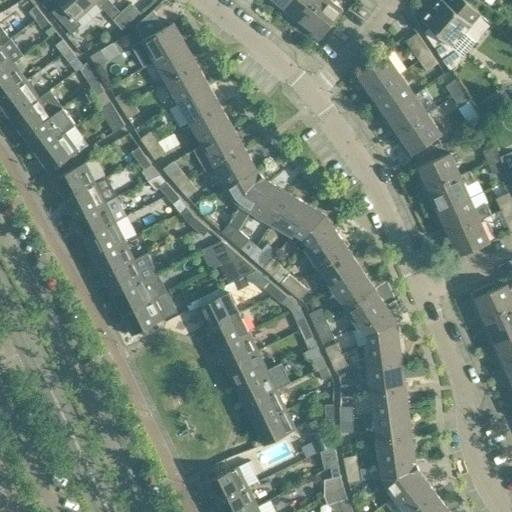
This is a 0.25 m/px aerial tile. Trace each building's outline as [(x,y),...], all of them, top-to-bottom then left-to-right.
[(96,1),(95,0),(58,0),(61,3),(52,12),(71,33),(81,24),(86,23),(103,8),(96,1)] [(268,0),(281,10),(288,0),(268,0)] [(299,25),(318,0),(288,0),(281,10),(293,20),(295,17),(301,22),(299,24),(299,25)] [(343,9),(330,0),(318,0),(299,25),(300,25),(302,22),(308,27),(306,30),(319,40),(343,9)] [(475,41),(491,22),(465,0),(439,0),(432,8),(429,5),(421,14),(424,17),(421,21),(430,28),(424,32),(456,77),(460,74),(455,67),(462,54),(452,47),(465,32),(475,41)] [(113,20),(121,30),(140,12),(131,3),(113,20)] [(29,11),(35,20),(42,14),(36,6),(29,11)] [(155,61),(185,44),(173,22),(165,27),(155,9),(137,25),(145,39),(134,45),(146,66),(155,61)] [(49,23),(42,14),(35,20),(42,28),(49,23)] [(0,45),(10,39),(0,25),(0,45)] [(405,41),(419,61),(431,53),(417,33),(405,41)] [(13,62),(23,55),(11,38),(10,39),(0,45),(0,72),(14,63),(13,62)] [(63,40),(56,45),(62,53),(69,48),(63,40)] [(197,64),(185,44),(155,61),(167,82),(197,64)] [(76,56),(69,48),(62,53),(76,70),(77,70),(79,68),(83,66),(76,56)] [(108,61),(101,50),(90,56),(97,67),(108,61)] [(438,63),(431,53),(419,61),(426,71),(438,63)] [(368,96),(400,74),(387,54),(354,76),(368,96)] [(0,99),(26,80),(14,63),(0,72),(0,99)] [(83,66),(79,68),(85,77),(91,86),(98,82),(93,73),(87,64),(83,66)] [(209,85),(197,64),(167,82),(179,103),(209,85)] [(382,116),(414,94),(400,74),(368,96),(382,116)] [(445,86),(453,96),(463,89),(456,79),(445,86)] [(0,103),(11,118),(39,97),(26,80),(0,99),(0,103)] [(104,91),(98,82),(91,86),(96,95),(104,91)] [(221,106),(209,85),(179,103),(190,124),(221,106)] [(470,100),(463,89),(453,96),(460,107),(470,100)] [(23,136),(62,107),(50,90),(39,97),(11,118),(23,136)] [(115,97),(121,108),(132,101),(126,90),(115,97)] [(395,136),(427,113),(414,94),(382,116),(395,136)] [(487,99),(479,104),(486,117),(495,111),(487,99)] [(114,130),(124,124),(110,101),(100,107),(114,130)] [(139,112),(132,101),(121,108),(128,119),(139,112)] [(233,127),(221,106),(190,124),(202,145),(233,127)] [(36,153),(65,132),(76,125),(62,107),(23,136),(36,153)] [(441,134),(427,113),(395,136),(409,156),(441,134)] [(245,148),(233,127),(202,145),(194,149),(206,170),(214,166),(245,148)] [(140,139),(147,149),(158,142),(151,131),(140,139)] [(78,151),(65,132),(36,153),(49,171),(78,151)] [(165,152),(158,142),(147,149),(155,159),(165,152)] [(483,151),(488,163),(500,158),(495,146),(483,151)] [(132,152),(138,161),(145,156),(139,147),(132,152)] [(257,169),(245,148),(214,166),(226,187),(257,169)] [(425,191),(460,175),(450,153),(415,169),(425,191)] [(151,165),(145,156),(138,161),(144,170),(151,165)] [(505,169),(503,165),(500,158),(488,163),(493,174),(505,169)] [(163,167),(179,187),(189,179),(173,159),(163,167)] [(511,161),(503,165),(505,169),(511,184),(511,161)] [(64,199),(95,183),(85,162),(53,178),(64,199)] [(251,212),(269,181),(261,176),(257,169),(226,187),(233,199),(239,205),(251,212)] [(470,171),(460,175),(425,191),(435,213),(470,197),(466,188),(475,184),(470,171)] [(197,189),(189,179),(179,187),(187,197),(197,189)] [(272,225),(289,193),(269,181),(251,212),(272,225)] [(73,218),(105,202),(95,183),(64,199),(73,218)] [(160,188),(167,196),(174,191),(167,183),(160,188)] [(186,205),(174,191),(167,196),(180,211),(186,205)] [(292,237),(310,205),(289,193),(272,225),(292,237)] [(511,204),(511,200),(508,193),(496,198),(501,210),(511,204)] [(444,235),(480,219),(470,197),(435,213),(444,235)] [(83,237),(115,221),(105,202),(73,218),(83,237)] [(511,231),(511,204),(501,210),(511,232),(511,231)] [(305,249),(335,228),(325,215),(310,205),(292,237),(293,237),(294,234),(303,239),(308,246),(305,248),(305,249)] [(188,223),(196,230),(202,223),(194,216),(188,223)] [(490,241),(480,219),(444,235),(454,257),(490,241)] [(93,256),(124,241),(115,221),(83,237),(93,256)] [(231,240),(239,230),(230,222),(221,232),(231,240)] [(210,230),(202,223),(196,230),(204,237),(210,230)] [(348,248),(335,228),(305,249),(318,268),(348,248)] [(249,239),(239,230),(231,240),(240,248),(249,239)] [(103,276),(134,260),(124,241),(93,256),(103,276)] [(237,253),(222,241),(212,246),(221,265),(231,260),(237,253)] [(361,268),(348,248),(318,268),(331,288),(361,268)] [(263,268),(271,258),(262,250),(253,260),(263,268)] [(240,278),(256,270),(237,253),(231,260),(240,278)] [(281,266),(271,258),(263,268),(273,276),(281,266)] [(112,295),(144,279),(134,260),(103,276),(112,295)] [(374,288),(361,268),(331,288),(345,308),(374,288)] [(154,298),(165,292),(156,273),(144,279),(112,295),(122,314),(154,298)] [(290,291),(299,282),(289,273),(281,283),(290,291)] [(308,290),(299,282),(290,291),(300,300),(308,290)] [(494,282),(472,291),(475,298),(497,288),(494,282)] [(265,289),(273,296),(279,290),(271,283),(265,289)] [(481,322),(511,308),(511,296),(507,284),(497,288),(475,298),(471,300),(481,322)] [(388,308),(374,288),(345,308),(359,329),(388,308)] [(287,296),(279,290),(273,296),(281,303),(291,309),(292,310),(299,306),(287,296)] [(207,327),(239,312),(229,291),(197,307),(207,327)] [(165,292),(154,298),(122,314),(132,334),(164,319),(176,312),(165,292)] [(304,316),(299,306),(292,310),(296,320),(300,330),(308,326),(304,316)] [(309,313),(314,325),(326,320),(321,308),(309,313)] [(397,323),(388,308),(359,329),(359,330),(362,328),(367,335),(368,345),(364,345),(364,346),(399,340),(397,323)] [(491,344),(511,334),(511,308),(481,322),(491,344)] [(216,346),(248,331),(239,312),(207,327),(216,346)] [(334,337),(326,320),(314,325),(322,343),(334,337)] [(312,336),(308,326),(300,330),(304,339),(309,350),(317,346),(312,336)] [(226,366),(258,351),(248,331),(216,346),(226,366)] [(500,366),(511,360),(511,334),(491,344),(500,366)] [(403,364),(399,340),(364,346),(368,370),(403,364)] [(325,348),(330,360),(342,355),(337,343),(325,348)] [(267,370),(258,351),(226,366),(235,385),(267,370)] [(347,366),(342,355),(330,360),(336,372),(347,366)] [(313,359),(318,369),(326,365),(321,356),(313,359)] [(510,388),(511,387),(511,360),(500,366),(510,388)] [(406,388),(403,364),(368,370),(371,393),(406,388)] [(330,375),(326,365),(318,369),(322,379),(330,375)] [(276,389),(267,370),(235,385),(245,405),(276,389)] [(340,398),(353,399),(354,386),(341,385),(340,398)] [(409,412),(406,388),(371,393),(374,417),(409,412)] [(254,424),(286,409),(276,389),(245,405),(254,424)] [(325,405),(325,415),(334,415),(334,405),(325,405)] [(340,408),(340,420),(353,420),(353,407),(340,408)] [(296,429),(286,409),(254,424),(264,445),(296,429)] [(412,436),(409,412),(374,417),(377,441),(412,436)] [(334,426),(334,415),(325,415),(325,426),(334,426)] [(353,433),(353,420),(340,420),(341,433),(353,433)] [(310,434),(318,452),(334,444),(326,426),(310,434)] [(415,459),(412,436),(377,441),(380,465),(415,459)] [(334,444),(318,452),(321,451),(325,468),(330,467),(330,469),(338,467),(337,457),(333,445),(334,444)] [(344,458),(346,471),(359,468),(356,456),(344,458)] [(394,497),(422,475),(416,468),(415,459),(380,465),(382,476),(385,486),(394,497)] [(206,482),(216,502),(248,486),(238,466),(206,482)] [(340,478),(338,467),(330,469),(332,479),(340,478)] [(361,481),(359,468),(346,471),(349,483),(361,481)] [(404,511),(413,511),(436,494),(422,475),(394,497),(404,511)] [(244,511),(257,506),(248,486),(216,502),(221,511),(244,511)] [(347,499),(343,486),(324,495),(328,505),(339,501),(339,502),(342,511),(351,509),(347,499)] [(449,511),(436,494),(413,511),(449,511)]
